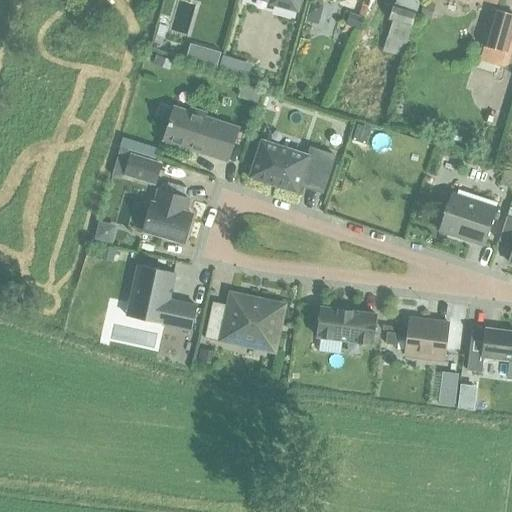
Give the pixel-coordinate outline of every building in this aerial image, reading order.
[(271,0),(270,4),(297,11),(300,0),(271,0)] [(392,25),(388,38),(384,52),(404,58),(410,35),(416,13),(417,13),(421,0),(412,0),(410,10),(382,1),(376,22),(387,25),(389,20),(395,22),(392,25)] [(358,17),(350,14),(344,33),(350,35),(353,28),(360,31),(364,20),(369,7),(363,5),(358,17)] [(483,46),(506,53),(511,33),(511,17),(493,12),(483,46)] [(195,39),(191,51),(223,60),(226,47),(195,39)] [(225,66),(251,71),(254,58),(228,53),(225,66)] [(239,128),(205,117),(207,113),(191,108),(190,112),(174,107),(163,141),(228,162),(239,128)] [(361,119),(357,136),(372,140),(377,124),(361,119)] [(310,148),(308,156),(261,140),(249,178),(297,193),(300,186),(323,193),(335,156),(310,148)] [(125,175),(155,184),(161,165),(131,156),(125,175)] [(151,203),(143,232),(184,244),(193,215),(185,213),(189,199),(159,190),(155,204),(151,203)] [(470,242),(471,242),(472,240),(485,245),(497,208),(486,204),(485,206),(467,201),(468,198),(457,195),(457,197),(451,195),(440,229),(460,236),(459,238),(461,239),(462,235),(471,238),(470,242)] [(499,242),(511,245),(511,250),(508,262),(511,263),(511,218),(507,217),(499,242)] [(117,226),(99,222),(95,240),(113,244),(117,226)] [(175,273),(139,265),(127,317),(192,331),(197,307),(169,301),(175,273)] [(205,339),(221,342),(222,341),(236,344),(237,340),(275,349),(284,310),(250,302),(251,298),(231,294),(228,306),(213,302),(205,339)] [(376,314),(321,307),(317,337),(373,344),(376,314)] [(404,355),(445,360),(449,324),(409,319),(404,355)] [(157,341),(158,331),(120,324),(118,334),(157,341)] [(388,324),(388,342),(405,343),(406,325),(388,324)] [(472,331),(468,370),(482,372),(483,358),(509,362),(507,377),(511,377),(511,331),(486,329),(486,332),(472,331)] [(460,404),(461,368),(435,367),(433,403),(460,404)]
